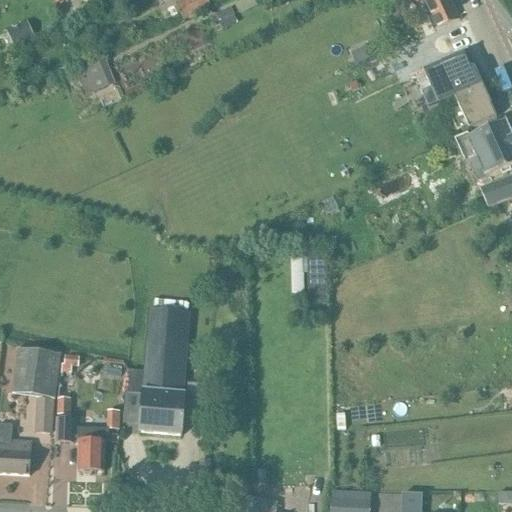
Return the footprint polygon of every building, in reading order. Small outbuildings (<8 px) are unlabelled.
[(207,0),(190,0),(197,16),(211,9),(207,0)] [(422,0),(423,0),(431,18),(427,19),(433,33),(459,21),(449,0),(422,0)] [(231,9),(215,17),(218,24),(234,17),(231,9)] [(26,23),(5,32),(13,48),(33,38),(34,38),(26,23)] [(370,44),(351,54),(357,65),(376,56),(370,44)] [(428,112),(449,103),(482,88),(467,55),(413,79),(428,112)] [(95,64),(84,69),(93,92),(104,88),(95,64)] [(456,134),(467,129),(469,132),(495,120),(490,108),(491,108),(482,88),(449,103),(452,110),(447,113),(456,134)] [(511,135),(506,122),(468,139),(467,136),(454,142),(467,169),(470,168),(477,183),(511,167),(511,135)] [(422,158),(415,161),(419,170),(426,167),(422,158)] [(511,179),(482,192),(489,209),(511,199),(511,179)] [(333,198),(321,203),(326,215),(338,210),(333,198)] [(306,251),(307,304),(328,303),(327,251),(306,251)] [(304,259),(289,260),(290,296),(302,296),(301,275),(304,275),(304,259)] [(129,372),(127,395),(141,396),(138,435),(181,438),(184,395),(190,316),(187,315),(188,306),(185,303),(154,301),(153,313),(148,312),(143,373),(129,372)] [(11,395),(54,401),(61,357),(17,350),(11,395)] [(62,366),(61,376),(71,377),(71,368),(78,368),(79,359),(65,358),(64,366),(62,366)] [(122,366),(106,364),(104,375),(120,378),(122,366)] [(70,400),(58,400),(57,416),(69,417),(70,400)] [(35,401),(33,435),(52,437),(54,402),(35,401)] [(77,444),(76,474),(82,474),(83,477),(89,477),(90,474),(104,475),(105,443),(109,443),(109,429),(74,427),(75,420),(57,419),(56,445),(73,446),(73,443),(77,444)] [(31,444),(11,443),(12,427),(0,426),(0,476),(29,478),(31,444)] [(199,480),(211,479),(209,461),(197,462),(199,480)] [(218,484),(218,498),(220,498),(245,499),(246,485),(220,484),(218,484)] [(511,494),(498,493),(497,505),(511,506),(511,494)] [(401,495),(400,511),(420,511),(421,496),(401,495)] [(331,501),(330,511),(369,511),(370,502),(331,501)]
